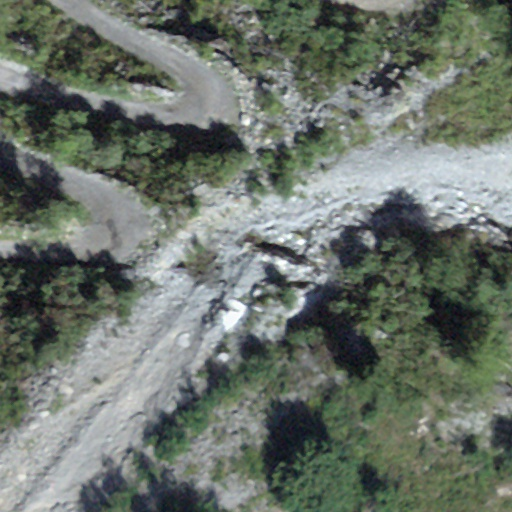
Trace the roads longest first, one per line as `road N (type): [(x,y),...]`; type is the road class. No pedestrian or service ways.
road 1 (track): [(87,0),(184,52),(205,75),(210,101),(189,115),(140,112),(0,70)]
road 2 (track): [(0,143),(107,189),(124,215),(120,235),(0,249)]
